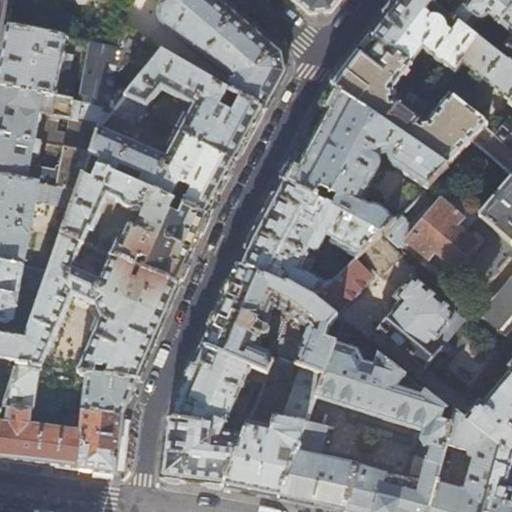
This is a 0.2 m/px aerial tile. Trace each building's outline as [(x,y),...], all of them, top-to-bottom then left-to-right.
[(159,0),(167,6),(162,12),(161,16),(161,21),(164,29),(167,33),(227,83),(223,90),(228,92),(240,99),(262,111),(265,112),(275,94),(285,75),(281,55),(272,48),(215,0),(159,0)] [(292,0),(296,3),(310,14),(330,12),(339,0),(292,0)] [(435,9),(432,6),(424,0),(397,0),(391,8),(379,24),(370,36),(410,69),(420,57),(424,60),(428,56),(431,58),(435,64),(439,66),(443,68),(455,77),(462,70),(507,106),(509,105),(511,101),(511,71),(481,46),(466,33),(459,28),(451,37),(447,34),(455,25),(449,20),(442,15),(438,21),(430,20),(428,18),(435,9)] [(511,0),(424,0),(432,6),(436,0),(450,0),(451,0),(453,1),(454,2),(460,6),(449,20),(455,25),(459,28),(466,33),(476,21),(479,22),(481,22),(486,21),(489,18),(499,26),(511,10),(511,0)] [(511,10),(499,26),(511,37),(498,54),(488,45),(490,43),(487,41),(481,46),(511,71),(511,10)] [(89,51),(81,89),(79,102),(114,109),(118,105),(159,56),(160,55),(143,37),(122,27),(117,56),(89,51)] [(1,61),(0,63),(0,87),(55,98),(61,67),(68,68),(70,58),(63,57),(66,39),(7,28),(1,61)] [(410,69),(370,36),(353,57),(329,89),(446,168),(485,129),(448,99),(428,125),(422,127),(394,105),(393,94),(412,70),(410,69)] [(223,90),(159,56),(118,105),(141,117),(144,111),(145,111),(161,93),(191,109),(177,135),(233,163),(246,140),(262,111),(240,99),(234,111),(222,104),(228,92),(223,90)] [(0,87),(0,135),(34,142),(62,147),(90,153),(98,129),(99,126),(112,111),(114,109),(79,102),(72,101),(55,98),(0,87)] [(74,88),(72,101),(79,102),(81,89),(74,88)] [(435,179),(446,168),(329,89),(318,108),(326,113),(313,138),(297,167),(289,162),(279,181),(282,183),(310,197),(316,186),(337,197),(332,208),(382,233),(395,220),(387,216),(385,211),(381,208),(373,205),(367,205),(359,201),(377,168),(379,162),(379,158),(378,154),(384,152),(386,159),(390,166),(425,190),(435,179)] [(118,105),(114,109),(112,111),(117,117),(136,127),(141,117),(118,105)] [(511,123),(510,122),(495,138),(511,152),(511,123)] [(164,159),(98,129),(90,153),(90,155),(100,160),(97,170),(115,178),(119,167),(137,175),(132,185),(169,201),(176,189),(189,196),(184,207),(205,216),(219,190),(233,163),(177,135),(164,159)] [(34,142),(0,135),(0,176),(77,191),(82,178),(90,155),(90,153),(62,147),(57,170),(36,166),(33,177),(28,176),(34,142)] [(115,178),(97,170),(94,169),(89,181),(82,178),(77,191),(71,210),(62,235),(61,236),(83,245),(89,230),(93,232),(108,197),(116,201),(120,205),(126,208),(133,210),(140,211),(141,209),(144,211),(137,228),(129,224),(120,243),(117,242),(110,257),(131,266),(135,256),(143,260),(139,269),(178,287),(192,255),(208,218),(205,216),(184,207),(180,205),(174,216),(166,213),(171,201),(169,201),(132,185),(115,178)] [(77,191),(0,176),(0,263),(23,268),(36,202),(46,204),(46,205),(71,210),(77,191)] [(511,178),(479,217),(511,245),(511,178)] [(435,179),(425,190),(418,196),(402,213),(395,220),(382,233),(399,248),(406,241),(425,257),(432,249),(451,264),(472,241),(461,231),(476,214),(435,179)] [(317,200),(310,197),(282,183),(282,184),(260,227),(239,268),(281,286),(287,274),(293,278),(292,291),(298,293),(301,291),(315,301),(330,286),(305,273),(311,261),(303,257),(307,250),(312,253),(316,252),(323,236),(332,240),(330,245),(357,259),(382,233),(332,208),(327,205),(320,219),(310,213),(317,200)] [(391,202),(402,213),(418,196),(407,186),(391,202)] [(56,252),(61,236),(62,235),(50,233),(48,251),(56,252)] [(83,245),(61,236),(56,252),(49,272),(41,294),(33,320),(17,366),(39,369),(40,369),(72,296),(94,305),(99,319),(76,373),(86,375),(137,381),(152,348),(178,287),(139,269),(131,266),(110,257),(100,281),(73,269),(83,245)] [(354,261),(330,286),(315,301),(336,318),(371,277),(354,261)] [(23,268),(0,263),(0,414),(2,409),(2,408),(0,407),(0,361),(7,363),(4,379),(12,381),(17,366),(33,320),(22,318),(20,328),(13,326),(19,290),(41,294),(49,272),(23,268)] [(292,291),(281,286),(239,268),(236,267),(220,302),(201,347),(266,376),(271,363),(278,360),(257,350),(262,338),(264,339),(268,337),(270,333),(268,331),(266,329),(274,309),(287,314),(308,331),(295,366),(324,377),(336,345),(325,341),(330,328),(337,319),(336,318),(315,301),(301,291),(298,293),(292,291)] [(511,342),(511,271),(476,312),(511,342)] [(378,330),(425,371),(442,351),(441,349),(463,321),(457,316),(458,315),(411,276),(394,296),(401,302),(378,330)] [(336,345),(324,377),(316,398),(421,431),(419,436),(423,445),(430,447),(427,457),(416,457),(409,478),(390,475),(357,466),(322,458),(329,417),(310,413),(278,499),(316,507),(337,511),(428,511),(440,469),(441,465),(447,447),(456,414),(379,353),(375,366),(364,362),(359,351),(336,344),(336,345)] [(262,387),(266,376),(201,347),(178,399),(168,422),(161,480),(189,483),(223,487),(242,438),(222,436),(246,380),(262,387)] [(295,366),(278,360),(271,363),(266,376),(262,387),(242,438),(223,487),(252,494),(278,499),(310,413),(316,398),(324,377),(295,366)] [(511,468),(511,361),(508,366),(511,370),(484,405),(480,403),(465,421),(502,450),(491,486),(483,511),(511,511),(511,492),(500,489),(501,484),(505,484),(508,482),(511,468)] [(39,369),(17,366),(12,381),(2,408),(2,409),(7,410),(5,424),(0,423),(0,460),(47,466),(115,475),(119,447),(122,417),(129,401),(137,381),(86,375),(79,434),(30,428),(39,369)] [(456,413),(456,414),(447,447),(476,454),(464,494),(447,488),(451,475),(448,471),(440,469),(428,511),(483,511),(491,486),(502,450),(465,421),(456,413)]
